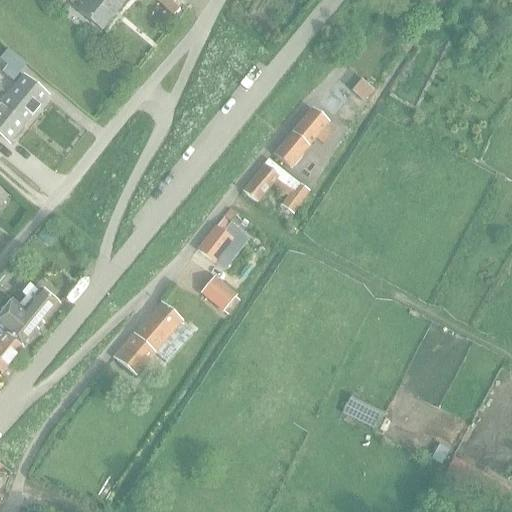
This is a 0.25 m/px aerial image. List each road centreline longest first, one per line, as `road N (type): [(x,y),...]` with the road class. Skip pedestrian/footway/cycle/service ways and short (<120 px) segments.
road 1 (residential): [(88,302),(330,0)]
road 2 (residential): [(157,285),(343,65)]
road 3 (residential): [(1,511),(49,421),(157,285)]
road 4 (residential): [(0,267),(141,92)]
road 5 (residential): [(0,425),(157,285)]
road 6 (residential): [(88,302),(107,231),(166,115)]
road 7 (residential): [(0,416),(88,302)]
